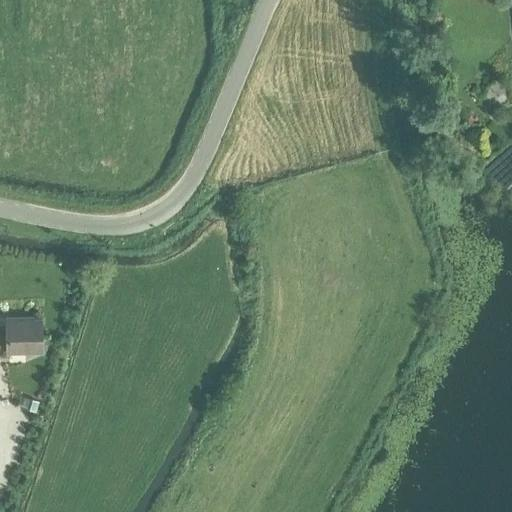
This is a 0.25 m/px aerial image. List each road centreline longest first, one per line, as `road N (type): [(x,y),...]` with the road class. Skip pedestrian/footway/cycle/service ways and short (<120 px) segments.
road 1 (tertiary): [(0,210),(106,227),(169,207),(193,178),(269,0)]
road 2 (track): [(363,0),(386,149)]
